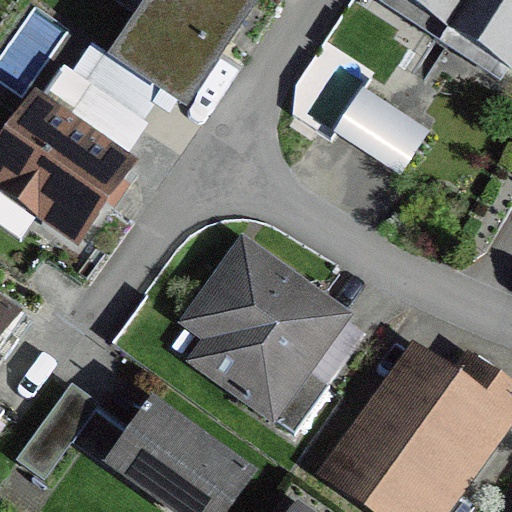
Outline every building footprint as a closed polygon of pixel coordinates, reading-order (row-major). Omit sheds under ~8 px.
[(225,0),(162,0),(118,67),(178,107),(243,11),(225,0)] [(511,0),(399,0),(448,32),(509,72),(511,67),(511,0)] [(392,119),(360,99),(337,136),(369,156),(392,119)] [(35,112),(0,162),(0,188),(74,240),(121,173),(35,112)] [(423,139),(392,119),(369,156),(400,176),(423,139)] [(339,323),(241,253),(188,328),(242,368),(227,389),(240,399),(237,403),(247,411),(251,406),(270,419),(267,423),(292,440),(327,391),(303,374),(339,323)] [(0,337),(11,322),(0,314),(0,337)] [(453,388),(412,358),(324,480),(368,511),(440,511),(511,413),(511,399),(467,368),(453,388)] [(225,511),(245,485),(148,416),(111,468),(173,511),(225,511)]
